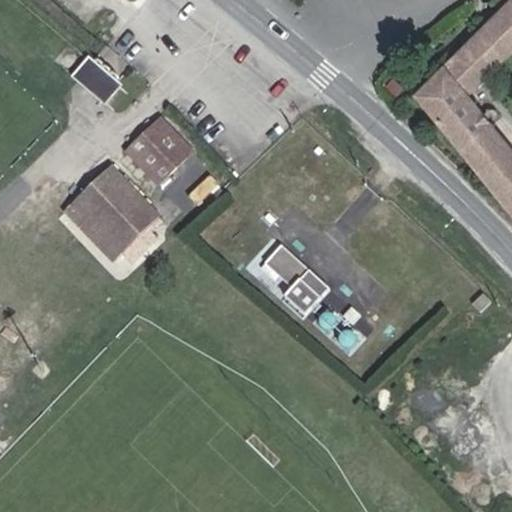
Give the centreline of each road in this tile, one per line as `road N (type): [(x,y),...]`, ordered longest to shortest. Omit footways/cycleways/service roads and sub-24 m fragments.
road 1 (tertiary): [(233,0),(326,75),(511,258)]
road 2 (unknown): [(257,19),(146,131),(45,194),(0,243)]
road 3 (unknown): [(354,0),(343,91),(460,0)]
